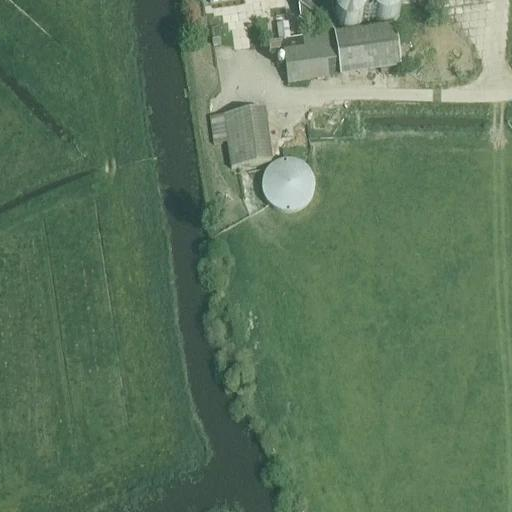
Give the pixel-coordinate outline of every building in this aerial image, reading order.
[(208,0),(209,4),(238,0),(295,0),(298,19),(332,15),(329,0),(418,0),(419,3),(440,0),(208,0)] [(276,26),(278,43),(281,43),(290,41),(287,25),(276,26)] [(290,41),(281,43),(287,85),(328,80),(336,79),(339,78),(333,37),(332,30),(300,34),(300,40),(290,41)] [(282,51),(281,43),(278,43),(268,44),(269,53),(282,51)] [(271,164),(264,112),(209,120),(213,146),(226,144),(230,170),(271,164)] [(291,162),(288,162),(287,162),(284,162),(281,162),(277,163),(274,165),(272,167),(270,168),(268,170),(266,172),(264,175),(263,178),(262,182),(261,185),(261,188),(261,190),(261,192),(261,194),(262,196),(262,197),(263,199),(265,202),(267,205),(269,207),(272,210),(275,212),(278,213),(281,214),(285,215),(288,215),(292,214),(295,214),(297,213),(301,211),(304,209),(306,207),(308,205),(310,203),(311,202),(312,199),(312,197),(313,196),(314,194),(314,192),(314,188),(314,186),(314,185),(313,182),(313,180),(312,178),(311,177),(311,175),(308,172),(307,170),(305,168),(304,167),(301,165),(298,164),(295,163),(291,162)]
